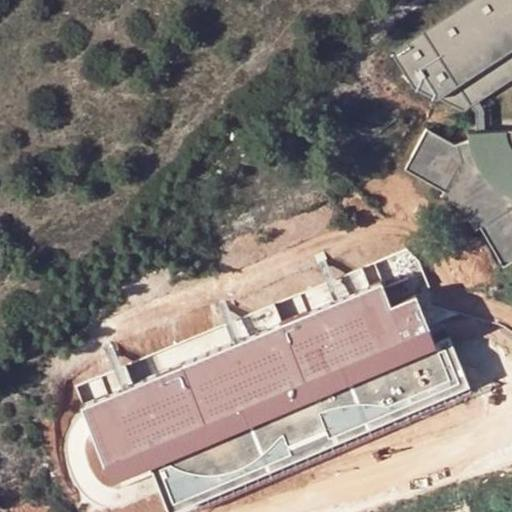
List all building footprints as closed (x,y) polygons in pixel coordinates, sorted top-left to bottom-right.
[(511,0),(471,0),(390,53),(412,88),(462,112),(470,107),(475,104),(511,79),(511,0)] [(475,113),(475,132),(479,132),(479,111),(475,104),(470,107),(475,113)] [(511,132),(479,132),(475,132),(467,132),(468,141),(453,145),(426,129),(412,156),(419,177),(443,191),(441,196),(462,208),(474,228),(478,226),(495,253),(511,256),(511,132)] [(419,177),(412,156),(405,170),(419,177)] [(453,254),(469,286),(497,273),(481,240),(453,254)] [(511,258),(511,256),(495,253),(502,264),(511,258)] [(134,428),(144,422),(131,395),(120,400),(112,383),(83,398),(110,453),(114,451),(110,442),(123,436),(130,449),(141,444),(134,428)]
